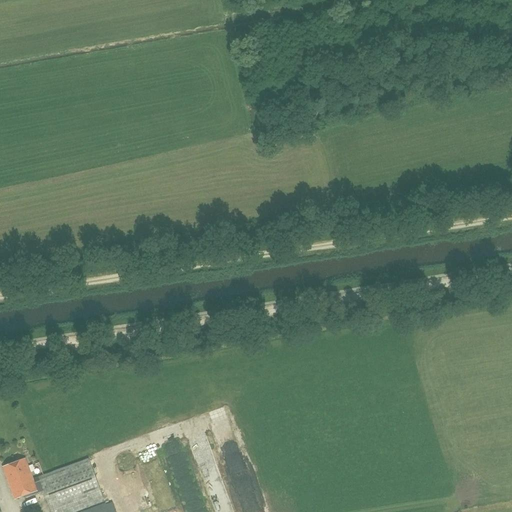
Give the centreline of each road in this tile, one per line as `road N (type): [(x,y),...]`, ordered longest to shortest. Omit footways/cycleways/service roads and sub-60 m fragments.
road 1 (track): [(0,296),(511,215)]
road 2 (track): [(0,350),(511,272)]
